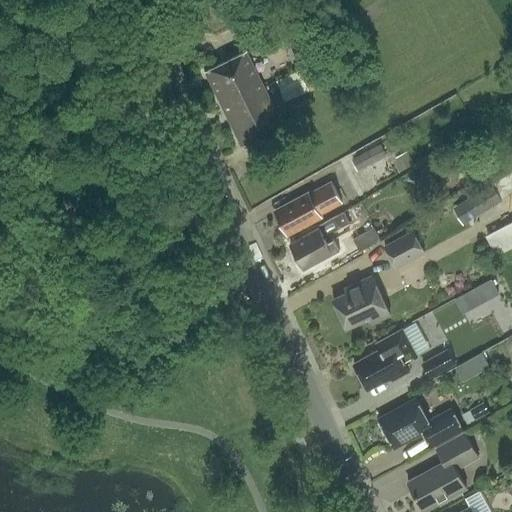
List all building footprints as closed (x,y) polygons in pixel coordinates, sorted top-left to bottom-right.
[(265,15),(272,28),(281,23),(274,10),(265,15)] [(277,38),(272,28),(265,15),(248,23),(260,47),(277,38)] [(310,40),(291,44),(295,59),(313,55),(310,40)] [(280,126),(255,75),(244,53),(204,73),(240,146),(280,126)] [(315,71),(301,77),(302,79),(308,92),(321,86),(315,71)] [(302,79),(301,77),(299,72),(276,83),(285,103),(308,92),(302,79)] [(382,145),(352,160),(358,173),(388,158),(382,145)] [(483,145),(466,154),(474,170),(491,161),(483,145)] [(413,165),(407,155),(394,162),(400,173),(413,165)] [(511,193),(511,174),(469,202),(477,215),(511,193)] [(287,234),(305,225),(321,216),(321,215),(342,203),(331,183),(310,194),(309,192),(292,201),(293,203),(275,213),(287,234)] [(330,234),(348,225),(349,224),(344,214),(319,227),(320,229),(290,245),(304,270),(340,251),(330,234)] [(511,221),(490,231),(499,252),(511,246),(511,221)] [(359,252),(360,252),(380,240),(373,227),(352,240),(359,252)] [(397,268),(424,252),(412,231),(384,247),(397,268)] [(373,324),(390,316),(372,276),(346,289),(348,293),(334,299),(347,329),(370,319),(373,324)] [(499,294),(491,280),(477,288),(485,302),(499,294)] [(393,382),(410,373),(405,364),(419,356),(404,329),(377,344),(380,350),(354,364),(368,391),(391,378),(393,382)] [(431,379),(458,365),(450,349),(423,364),(431,379)] [(379,419),(396,449),(424,433),(432,448),(464,430),(452,409),(429,422),(416,398),(379,419)] [(445,462),(408,482),(424,511),(467,489),(457,470),(479,458),(465,433),(437,449),(445,462)]
